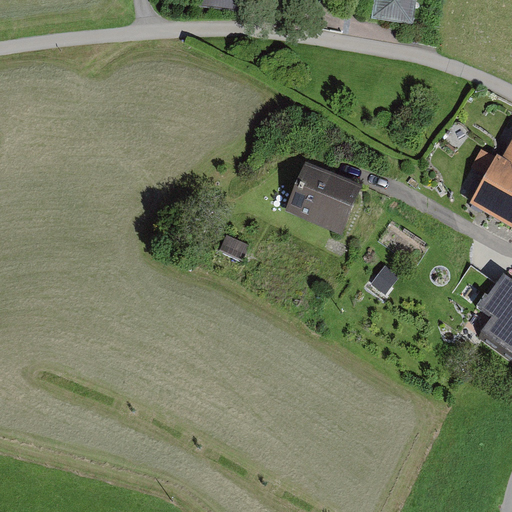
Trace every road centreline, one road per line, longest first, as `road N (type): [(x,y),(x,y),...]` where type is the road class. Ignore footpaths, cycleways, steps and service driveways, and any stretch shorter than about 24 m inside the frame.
road 1 (residential): [(511,91),(399,51),(328,39),(236,28),(147,31)]
road 2 (track): [(0,50),(147,31)]
